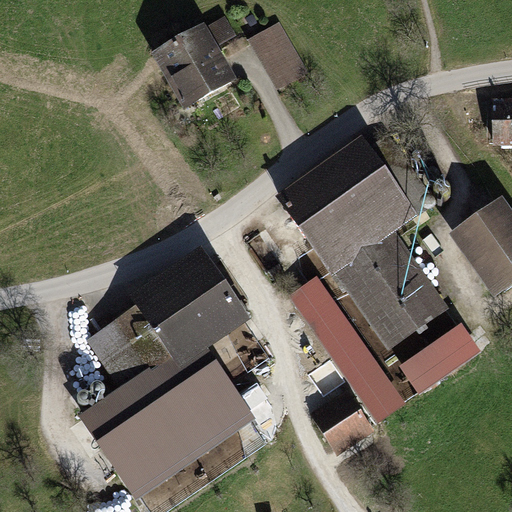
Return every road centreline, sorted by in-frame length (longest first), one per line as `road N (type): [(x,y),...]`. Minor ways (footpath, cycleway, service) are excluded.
road 1 (unclassified): [(511,73),(438,85),(375,109),(189,245),(79,286),(0,301)]
road 2 (unknown): [(225,218),(298,424),(349,511)]
